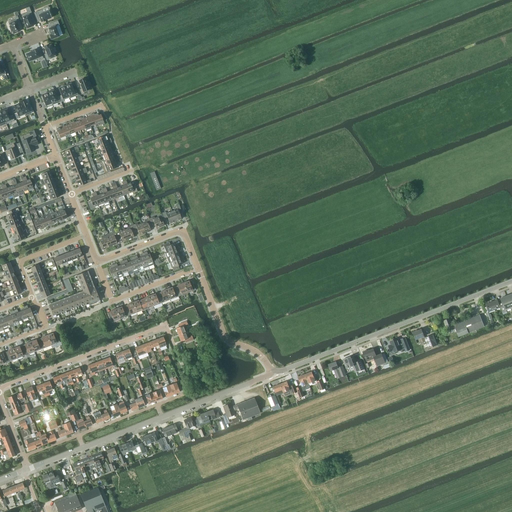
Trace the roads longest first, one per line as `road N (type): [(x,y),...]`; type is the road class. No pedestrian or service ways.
road 1 (residential): [(97,262),(183,229),(227,340),(258,353),(274,371)]
road 2 (tertiary): [(274,371),(511,281)]
road 3 (residential): [(0,389),(166,325)]
road 4 (residential): [(97,262),(113,301),(191,270)]
road 5 (tertiary): [(162,416),(274,371)]
